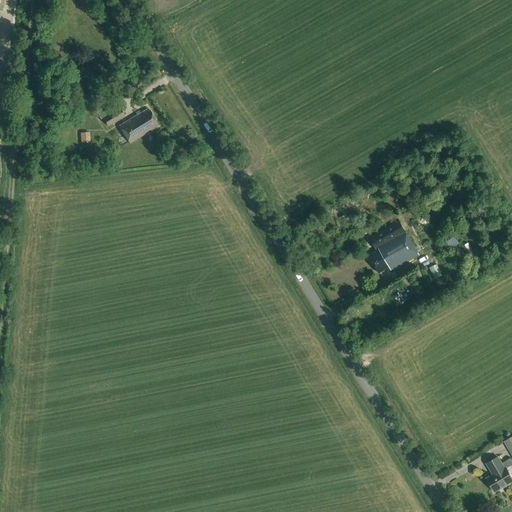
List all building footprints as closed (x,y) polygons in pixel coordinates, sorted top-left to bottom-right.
[(116,103),(97,115),(101,120),(102,119),(107,127),(124,117),(116,103)] [(151,130),(159,125),(150,111),(147,112),(146,110),(119,127),(130,144),(145,134),(144,132),(150,129),(151,130)] [(80,133),(81,143),(90,143),(89,133),(80,133)] [(377,251),(369,256),(379,274),(390,267),(392,270),(419,255),(399,222),(370,238),(377,251)] [(447,240),(448,246),(458,244),(456,237),(447,240)] [(468,260),(476,257),(470,242),(463,245),(468,260)] [(511,482),(511,478),(506,469),(511,465),(511,461),(510,459),(502,464),(498,458),(487,464),(493,475),(487,479),(495,493),(511,482)]
